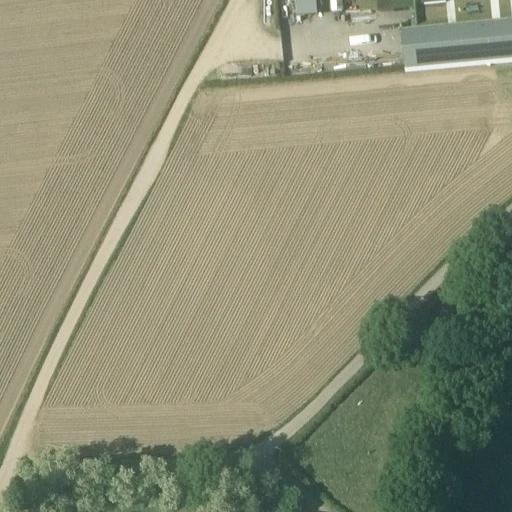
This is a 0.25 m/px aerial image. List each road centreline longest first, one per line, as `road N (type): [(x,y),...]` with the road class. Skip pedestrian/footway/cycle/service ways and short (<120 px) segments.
road 1 (unclassified): [(0,494),(16,456),(255,455),(286,437),(511,212)]
road 2 (track): [(16,456),(113,240),(239,0)]
